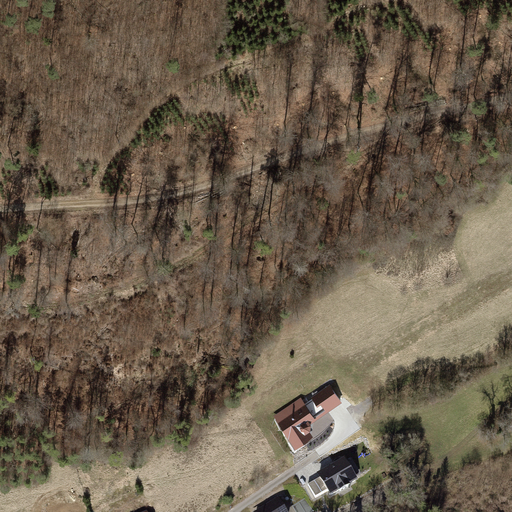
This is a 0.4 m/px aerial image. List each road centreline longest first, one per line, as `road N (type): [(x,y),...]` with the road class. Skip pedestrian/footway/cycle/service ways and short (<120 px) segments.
road 1 (track): [(0,207),(149,200),(373,127),(511,93)]
road 2 (track): [(478,104),(306,182),(140,283),(10,304)]
